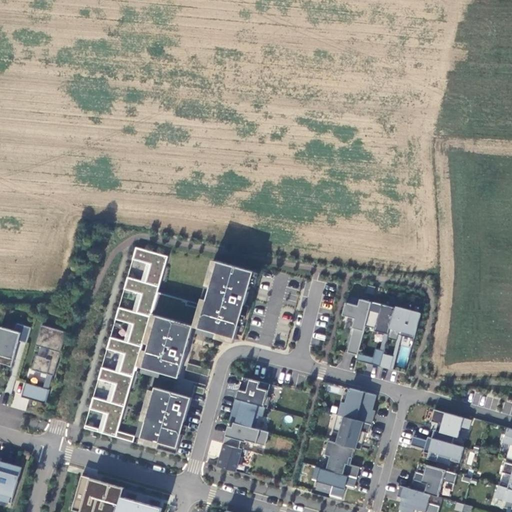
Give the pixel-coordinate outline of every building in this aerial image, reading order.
[(168,256),(137,247),(133,259),(151,264),(146,282),(159,286),(168,256)] [(255,271),(219,260),(200,328),(236,338),(255,271)] [(146,282),(128,277),(125,289),(142,294),(137,313),(151,317),(159,286),(146,282)] [(353,334),(348,352),(358,355),(359,353),(366,326),(370,310),(372,302),(361,299),(359,306),(347,302),(343,315),(356,318),(351,334),(353,334)] [(389,334),(396,307),(383,304),(380,313),(370,310),(366,326),(376,328),(375,330),(389,334)] [(137,313),(119,307),(116,319),(134,324),(129,342),(142,346),(151,317),(137,313)] [(421,313),(396,307),(389,334),(388,338),(397,340),(399,334),(415,338),(421,313)] [(195,325),(158,315),(143,367),(180,378),(195,325)] [(32,327),(17,323),(15,331),(1,326),(0,329),(0,362),(12,366),(20,341),(27,343),(32,327)] [(67,332),(42,325),(36,345),(50,349),(47,358),(37,356),(33,369),(48,374),(44,388),(26,382),(22,397),(46,404),(51,389),(49,389),(53,375),(54,376),(67,332)] [(129,342),(111,337),(107,349),(125,354),(120,372),(134,376),(142,346),(129,342)] [(384,351),(376,349),(374,357),(359,353),(358,355),(357,360),(380,366),(384,354),(384,351)] [(393,357),(384,354),(380,366),(390,369),(393,357)] [(211,369),(188,363),(187,370),(209,376),(211,369)] [(120,372),(102,367),(99,379),(117,384),(111,402),(125,406),(134,376),(120,372)] [(270,383),(244,376),(242,390),(239,389),(236,398),(265,407),(268,408),(271,397),(267,396),(270,383)] [(205,388),(195,385),(194,391),(204,394),(205,388)] [(193,397),(156,386),(142,437),(179,447),(193,397)] [(343,402),(340,414),(372,424),(375,411),(367,408),(368,404),(373,405),(376,395),(350,388),(346,403),(343,402)] [(108,414),(102,433),(116,437),(118,431),(125,406),(111,402),(94,397),(90,409),(108,414)] [(265,407),(236,398),(230,421),(235,422),(255,428),(259,415),(262,416),(265,407)] [(472,420),(446,412),(440,431),(435,430),(432,438),(450,443),(452,435),(458,437),(461,426),(470,429),(472,420)] [(340,414),(338,414),(334,431),(340,433),(337,443),(361,449),(366,432),(369,433),(372,424),(340,414)] [(229,426),(224,443),(224,444),(239,448),(242,440),(246,442),(246,440),(266,446),(269,432),(255,428),(235,422),(233,427),(229,426)] [(511,428),(508,428),(503,442),(511,444),(511,428)] [(116,437),(133,442),(135,436),(118,431),(116,437)] [(432,438),(429,437),(427,440),(414,436),(411,445),(426,449),(428,445),(431,446),(427,458),(437,461),(440,454),(451,457),(451,459),(460,462),(464,447),(450,443),(432,438)] [(337,443),(329,440),(326,454),(328,455),(324,468),(357,477),(360,467),(349,463),(351,457),(353,458),(356,448),(337,443)] [(239,448),(224,444),(222,451),(223,451),(218,466),(236,471),(239,464),(241,464),(244,457),(241,456),(243,449),(239,448)] [(22,467),(0,461),(0,492),(1,493),(0,496),(0,500),(12,504),(18,481),(16,480),(17,476),(20,476),(22,467)] [(511,463),(505,461),(502,472),(511,474),(511,475),(508,488),(511,489),(511,463)] [(418,462),(415,471),(423,474),(426,465),(418,462)] [(324,468),(317,465),(313,479),(333,485),(330,495),(342,498),(345,488),(342,487),(343,484),(355,488),(357,477),(324,468)] [(458,473),(427,465),(422,481),(414,479),(411,488),(431,494),(439,496),(443,480),(455,484),(458,473)] [(123,488),(81,476),(72,510),(79,511),(78,511),(160,511),(162,508),(121,497),(123,488)] [(431,494),(401,485),(397,496),(406,498),(405,502),(403,502),(400,511),(413,511),(415,507),(425,510),(424,511),(438,511),(440,506),(428,502),(431,494)] [(511,511),(511,489),(508,488),(499,485),(495,497),(506,500),(504,507),(508,508),(507,511),(511,511)] [(454,509),(464,511),(470,511),(472,506),(456,502),(454,509)]
